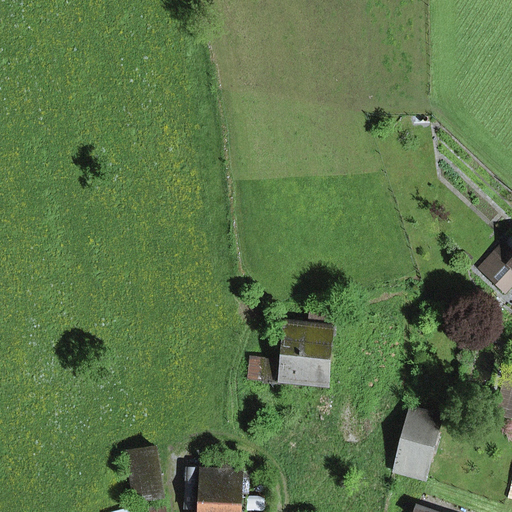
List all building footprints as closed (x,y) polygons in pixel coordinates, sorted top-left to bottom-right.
[(511,286),(511,249),(504,243),(479,269),(505,294),(511,286)] [(280,380),(326,384),(332,312),(312,310),(311,325),(285,323),(282,360),(254,359),(252,379),(267,381),(268,371),(280,372),(280,380)] [(511,375),(507,374),(497,412),(511,416),(511,375)] [(422,478),(439,417),(410,409),(393,469),(422,478)] [(134,502),(164,498),(157,448),(127,452),(134,502)] [(201,470),(199,511),(236,511),(238,472),(201,470)]
